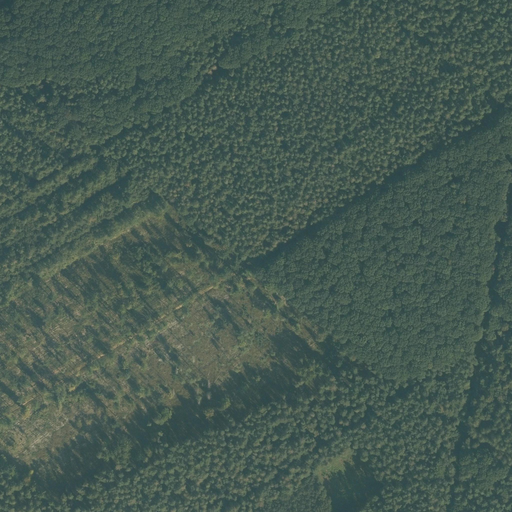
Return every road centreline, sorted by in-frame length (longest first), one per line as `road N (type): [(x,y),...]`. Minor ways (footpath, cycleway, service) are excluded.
road 1 (unknown): [(0,205),(342,0)]
road 2 (track): [(209,511),(403,382),(511,459)]
road 3 (track): [(246,263),(505,106)]
road 4 (track): [(0,416),(246,263)]
road 5 (track): [(376,0),(505,106)]
